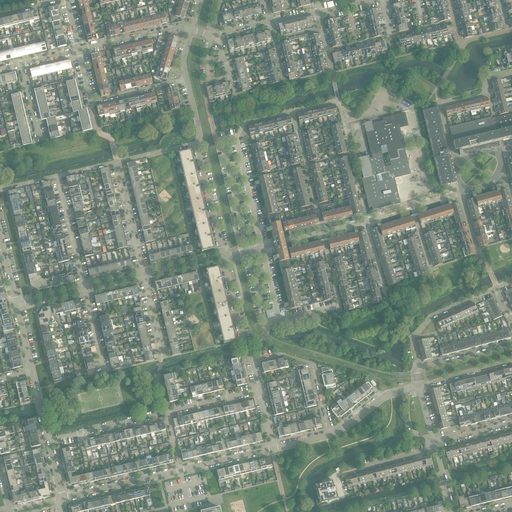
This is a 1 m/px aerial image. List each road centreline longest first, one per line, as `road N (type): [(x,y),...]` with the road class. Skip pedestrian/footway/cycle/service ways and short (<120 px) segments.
road 1 (residential): [(367,221),(338,101),(291,112)]
road 2 (residential): [(185,79),(90,101),(78,50)]
road 3 (residential): [(418,368),(412,338),(431,317),(511,280)]
road 4 (residential): [(330,434),(313,366),(280,355),(252,362)]
road 5 (residential): [(322,232),(291,112)]
road 6 (tertiary): [(61,498),(180,471)]
road 7 (residential): [(48,441),(166,413)]
